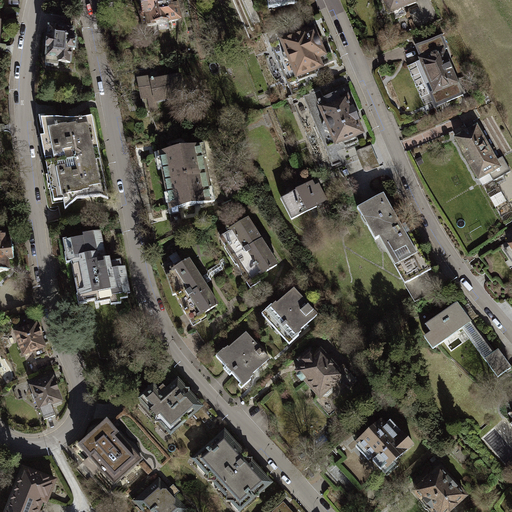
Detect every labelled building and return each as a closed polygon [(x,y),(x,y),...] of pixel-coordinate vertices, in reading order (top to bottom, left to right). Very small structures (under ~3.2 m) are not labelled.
[(138,0),(142,16),(145,19),(146,28),(168,23),(168,21),(179,19),(175,0),(138,0)] [(383,0),(390,14),(392,13),(395,19),(406,15),(403,8),(416,2),(415,0),(383,0)] [(58,20),(57,29),(73,30),(74,21),(58,20)] [(72,41),(73,30),(57,29),(48,28),(45,65),(58,66),(58,62),(70,63),(71,50),(74,50),(75,41),(72,41)] [(324,55),(313,29),(282,42),(285,51),(284,52),(283,55),(283,57),(285,60),(287,60),(289,60),(298,82),(313,75),(312,71),(334,62),(330,52),(324,55)] [(447,49),(442,37),(416,48),(421,60),(417,61),(417,63),(416,63),(430,95),(434,93),(431,95),(436,107),(463,96),(458,83),(457,83),(443,51),(447,49)] [(157,76),(137,79),(144,112),(159,109),(158,99),(183,94),(180,75),(157,80),(157,76)] [(349,102),(344,91),(318,102),(325,120),(322,126),(325,131),(331,133),(335,144),(342,141),(355,136),(361,133),(359,128),(362,127),(351,101),(349,102)] [(460,115),(465,125),(473,121),(479,117),(475,108),(460,115)] [(99,154),(92,117),(82,119),(45,119),(46,127),(42,128),(48,165),(99,154)] [(469,132),(456,139),(479,179),(491,173),(495,180),(511,171),(503,158),(496,161),(473,121),(465,125),(469,132)] [(355,136),(342,141),(344,148),(358,142),(355,136)] [(160,153),(165,181),(205,173),(202,158),(206,158),(203,144),(160,153)] [(357,154),(359,159),(373,153),(370,146),(358,151),(357,152),(357,154)] [(373,153),(359,159),(364,170),(366,171),(368,171),(379,167),(373,153)] [(108,199),(99,154),(48,165),(53,184),(50,185),(53,201),(70,198),(70,200),(71,204),(78,198),(100,196),(108,199)] [(176,205),(176,208),(215,201),(212,188),(208,189),(205,173),(165,181),(170,206),(176,205)] [(312,183),(281,200),(292,220),(323,203),(312,183)] [(492,196),(496,204),(507,200),(503,191),(492,196)] [(401,225),(384,195),(358,210),(375,240),(383,236),(410,282),(431,269),(404,223),(401,225)] [(254,229),(248,220),(238,226),(236,223),(230,227),(232,230),(219,238),(225,247),(227,246),(239,264),(237,266),(242,273),(244,272),(251,282),(258,277),(260,280),(266,276),(264,273),(277,265),(274,261),(276,259),(270,249),(267,250),(257,235),(259,233),(255,227),(254,229)] [(88,237),(66,242),(69,254),(73,253),(76,266),(72,267),(74,281),(78,280),(81,295),(85,294),(87,302),(99,299),(100,302),(110,300),(109,297),(119,295),(120,299),(128,297),(127,293),(130,293),(128,280),(125,281),(121,260),(108,263),(107,259),(103,260),(101,251),(104,250),(103,242),(100,243),(98,232),(87,234),(88,237)] [(0,268),(0,267),(8,267),(7,259),(13,259),(11,244),(5,245),(4,237),(0,237),(0,272),(0,273),(0,268)] [(181,265),(179,262),(174,265),(176,269),(169,273),(173,278),(171,279),(173,286),(169,287),(172,296),(175,295),(181,307),(190,322),(197,318),(198,321),(206,316),(204,313),(217,305),(211,296),(213,295),(207,284),(205,286),(201,279),(203,277),(199,271),(196,272),(189,261),(181,265)] [(317,315),(294,290),(277,306),(276,305),(270,310),(271,311),(268,314),(291,339),(293,337),(295,338),(301,332),(300,331),(317,315)] [(457,304),(419,331),(434,351),(461,329),(497,379),(511,368),(499,351),(493,354),(457,304)] [(35,325),(16,332),(24,354),(33,351),(36,358),(46,354),(35,325)] [(269,358),(246,333),(229,349),(228,348),(222,354),(223,355),(220,357),(243,382),(245,380),(246,381),(253,375),(252,374),(269,358)] [(304,365),(298,371),(299,373),(298,377),(301,380),(305,380),(321,396),(328,396),(332,392),(332,386),(339,378),(349,389),(358,381),(343,365),(340,368),(329,356),(326,358),(320,351),(314,357),(310,352),(300,361),(304,365)] [(52,379),(32,387),(34,393),(31,394),(34,402),(37,401),(44,419),(55,415),(52,407),(62,403),(52,379)] [(184,388),(178,381),(168,390),(163,385),(156,391),(153,387),(148,387),(148,392),(144,395),(143,394),(135,400),(137,403),(140,401),(155,417),(154,423),(161,423),(170,434),(201,406),(189,394),(189,388),(184,388)] [(381,420),(358,441),(374,459),(372,460),(387,476),(398,466),(394,461),(413,444),(390,419),(385,424),(381,420)] [(108,420),(79,447),(115,486),(144,460),(108,420)] [(225,433),(195,460),(207,474),(207,482),(214,481),(220,488),(223,487),(227,492),(226,494),(226,502),(233,502),(240,509),(253,497),(259,497),(259,492),(265,492),(265,486),(269,482),(252,463),(252,458),(247,458),(247,452),(242,452),(225,433)] [(309,440),(303,444),(311,454),(317,449),(309,440)] [(40,511),(54,479),(23,467),(5,511),(40,511)] [(447,511),(465,496),(440,468),(414,491),(433,511),(447,511)] [(180,511),(185,509),(159,481),(135,503),(144,509),(143,511),(180,511)]
